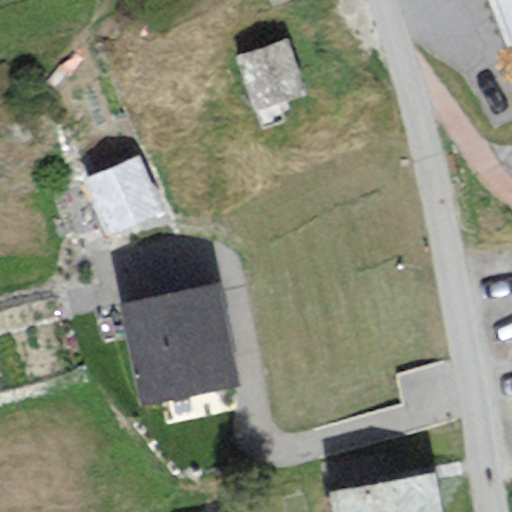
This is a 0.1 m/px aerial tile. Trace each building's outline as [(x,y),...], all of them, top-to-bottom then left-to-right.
[(511,0),(481,0),(500,56),(511,51),(511,0)] [(251,114),(294,103),(280,48),(238,59),(251,114)] [(123,245),(155,230),(134,184),(101,199),(123,245)] [(231,387),(218,290),(148,300),(161,396),(231,387)] [(322,492),(325,511),(442,511),(435,472),(322,492)]
